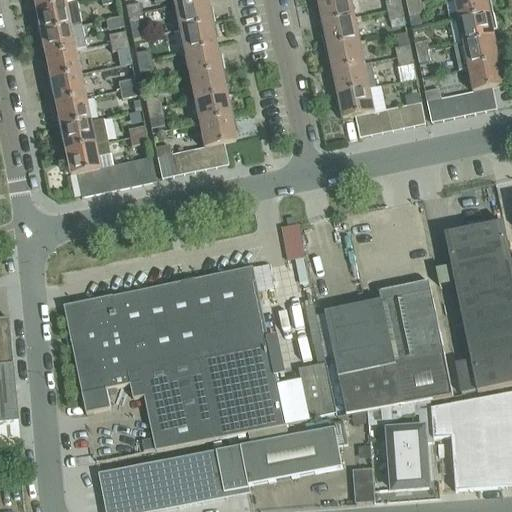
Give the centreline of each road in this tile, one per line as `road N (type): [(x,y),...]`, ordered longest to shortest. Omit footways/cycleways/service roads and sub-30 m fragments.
road 1 (unclassified): [(27,239),(314,180)]
road 2 (unclassified): [(52,511),(27,239)]
road 3 (unclassified): [(314,180),(511,140)]
road 4 (residential): [(314,180),(273,0)]
road 5 (residential): [(27,239),(0,98)]
